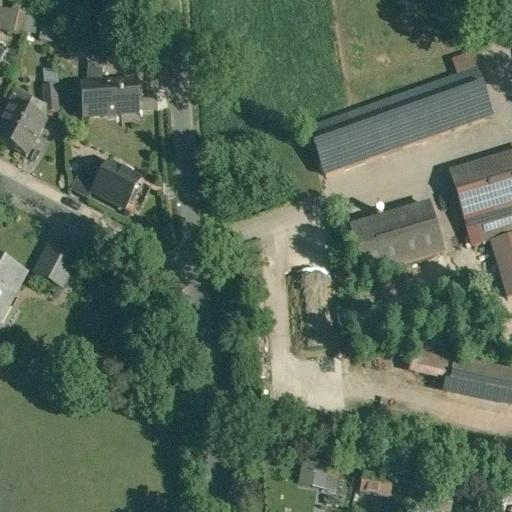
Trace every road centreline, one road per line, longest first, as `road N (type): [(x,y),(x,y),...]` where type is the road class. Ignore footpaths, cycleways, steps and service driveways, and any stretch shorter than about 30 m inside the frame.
road 1 (unclassified): [(192,276),(166,0)]
road 2 (unclassified): [(218,511),(192,276)]
road 3 (residential): [(192,276),(0,177)]
road 4 (unknown): [(511,121),(487,53),(479,0)]
